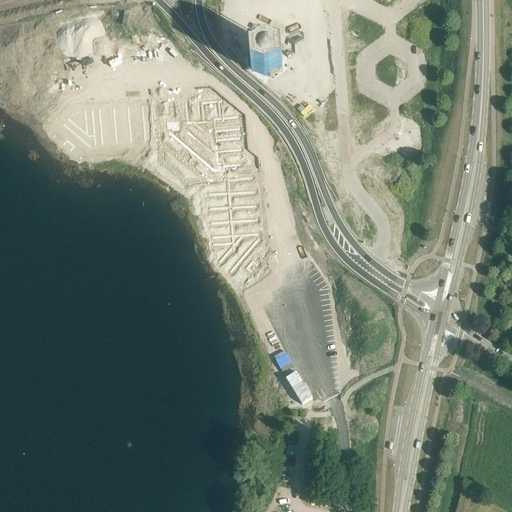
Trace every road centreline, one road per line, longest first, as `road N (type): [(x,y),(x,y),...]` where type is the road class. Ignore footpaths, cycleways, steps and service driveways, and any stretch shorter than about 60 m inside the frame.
road 1 (track): [(231,23),(213,51),(8,67),(10,39),(19,30),(213,12)]
road 2 (track): [(374,281),(387,235),(365,1),(250,13),(231,23)]
road 3 (track): [(265,134),(273,198),(311,213),(340,252),(385,288)]
road 4 (tertiary): [(434,317),(403,493)]
road 5 (tertiary): [(444,320),(479,164),(476,147)]
road 6 (track): [(337,92),(347,166),(345,257)]
road 7 (tertiary): [(476,147),(436,306)]
road 8 (tertiary): [(476,147),(482,0)]
road 9 (tertiary): [(403,493),(436,353)]
